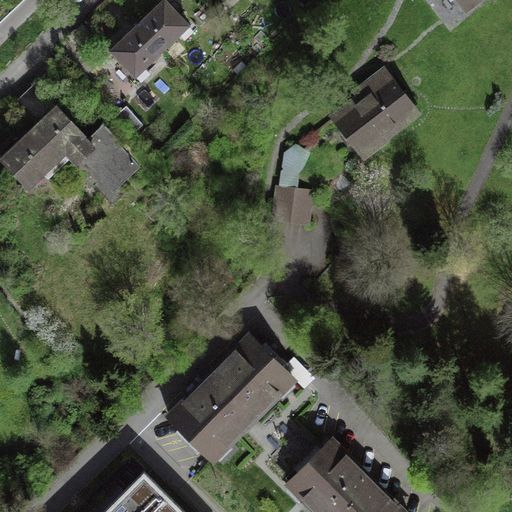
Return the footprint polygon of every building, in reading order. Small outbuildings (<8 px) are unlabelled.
[(475,0),(457,0),(464,9),(475,0)] [(201,37),(173,6),(121,59),(149,86),(201,37)] [(417,111),(385,71),(367,85),(370,88),(333,118),(362,154),(417,111)] [(91,148),(63,116),(9,167),(41,200),(79,164),(113,202),(146,168),(110,132),(91,148)] [(298,145),(287,155),(282,187),(294,189),(297,171),(308,152),(298,145)] [(282,187),(278,186),(274,219),(306,224),(311,191),(294,189),(282,187)] [(211,459),(293,378),(251,335),(169,417),(211,459)] [(402,511),(330,440),(289,481),(319,511),(402,511)] [(185,511),(143,470),(101,511),(185,511)]
